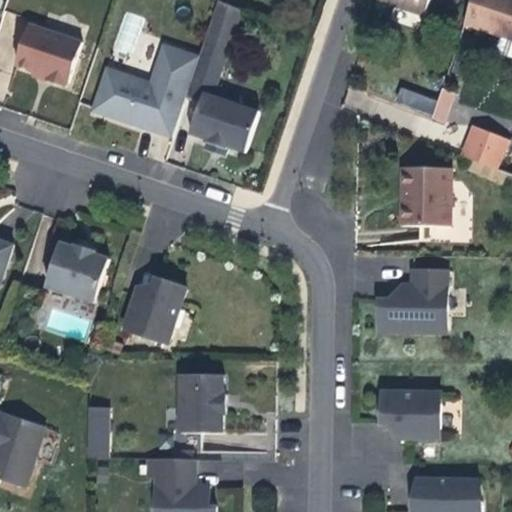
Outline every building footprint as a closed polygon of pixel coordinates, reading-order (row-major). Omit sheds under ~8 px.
[(377,0),(377,1),(424,17),(429,0),(377,0)] [(511,0),(472,0),(464,25),(501,37),(497,49),(501,56),(511,59),(511,0)] [(243,11),(219,2),(207,35),(231,43),(243,11)] [(83,43),(30,25),(16,65),(34,71),(49,76),(48,81),(66,87),(67,82),(69,83),(83,43)] [(231,43),(207,35),(200,57),(186,98),(201,103),(191,134),(209,141),(208,143),(228,150),(229,147),(247,154),(261,112),(214,96),(231,43)] [(186,98),(200,57),(164,45),(151,83),(107,69),(93,111),(115,118),(116,115),(121,117),(127,119),(126,122),(173,138),(186,98)] [(34,71),(33,76),(43,79),(48,81),(49,76),(34,71)] [(455,91),(443,87),(442,89),(432,117),(445,121),(455,91)] [(474,126),(462,156),(497,170),(510,140),(474,126)] [(228,150),(208,143),(206,150),(215,153),(225,157),(228,150)] [(452,168),(403,168),(403,192),(406,192),(406,208),(406,226),(420,226),(451,227),(452,181),(452,168)] [(0,286),(14,245),(0,240),(0,286)] [(76,248),(61,244),(47,286),(96,303),(111,260),(96,255),(96,252),(86,249),(77,246),(76,248)] [(448,334),(449,271),(413,271),(413,284),(412,297),(418,297),(417,307),(403,306),(403,299),(390,299),(379,299),(379,332),(448,334)] [(136,294),(124,330),(169,345),(188,289),(169,282),(156,278),(155,282),(149,299),(136,294)] [(139,286),(136,294),(149,299),(155,282),(139,286)] [(413,284),(401,284),(390,299),(403,299),(403,306),(417,307),(418,297),(412,297),(413,284)] [(225,377),(183,376),(182,434),(223,434),(223,415),(229,415),(229,405),(229,396),(224,396),(225,377)] [(441,440),(442,393),(383,391),(382,424),(387,424),(405,425),(404,439),(441,440)] [(108,408),(89,407),(90,458),(108,458),(108,408)] [(0,462),(6,465),(4,472),(2,478),(26,487),(46,429),(0,413),(0,462)] [(405,425),(387,424),(396,438),(404,439),(405,425)] [(196,460),(149,460),(149,477),(156,477),(155,511),(216,511),(217,507),(210,507),(203,507),(204,487),(196,486),(196,460)] [(478,480),(418,479),(418,511),(413,511),(412,511),(482,511),(483,501),(478,501),(478,480)] [(211,497),(211,487),(204,487),(203,507),(210,507),(211,497)]
